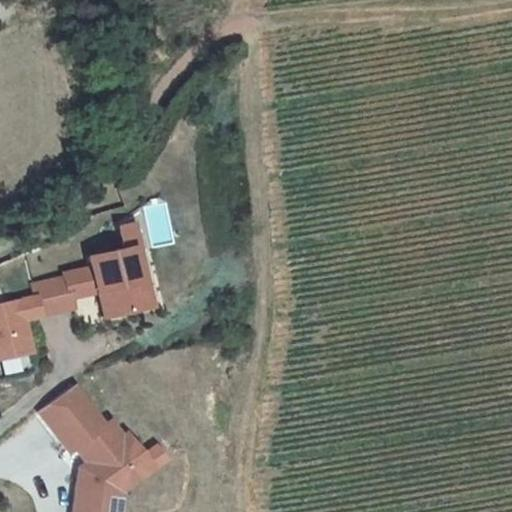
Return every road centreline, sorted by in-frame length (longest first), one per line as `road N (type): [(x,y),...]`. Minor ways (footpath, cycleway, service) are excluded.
road 1 (track): [(240,511),(265,260),(245,0)]
road 2 (track): [(511,12),(246,23),(199,44),(104,196)]
